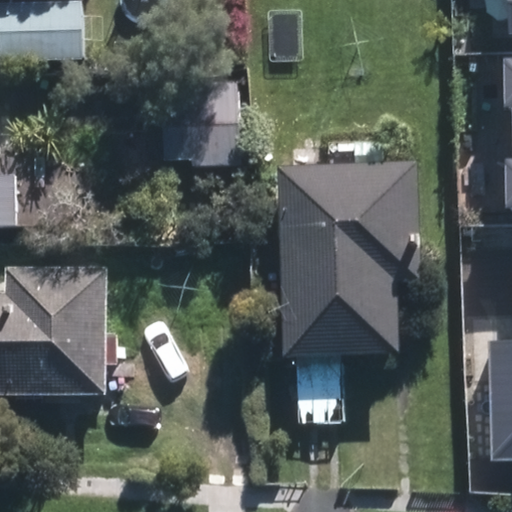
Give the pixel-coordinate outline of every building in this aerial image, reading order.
[(89,5),(1,6),(2,63),(90,61),(89,5)] [(511,158),(504,159),(505,211),(511,210),(511,57),(502,58),(503,108),(511,108),(511,125),(511,158)] [(162,85),(168,163),(194,162),(195,170),(246,166),(241,79),(162,85)] [(290,359),(406,357),(403,283),(426,283),(423,165),(285,168),(290,359)] [(0,229),(22,229),(21,179),(0,178),(0,229)] [(0,399),(112,399),(111,269),(10,269),(10,294),(0,293),(0,399)] [(243,270),(216,271),(216,306),(244,307),(243,270)] [(511,340),(488,340),(490,460),(511,460),(511,340)] [(346,362),(297,362),(299,426),(346,425),(346,362)]
